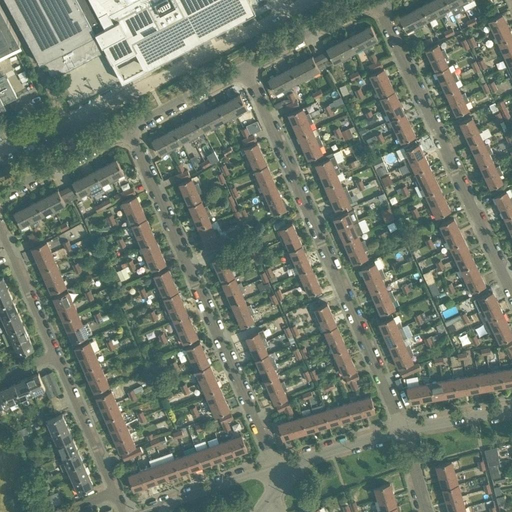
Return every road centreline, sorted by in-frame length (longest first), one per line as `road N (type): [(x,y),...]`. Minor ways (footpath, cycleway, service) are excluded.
road 1 (residential): [(244,69),(402,430)]
road 2 (residential): [(274,468),(127,129)]
road 3 (residential): [(511,294),(374,0)]
road 4 (residential): [(113,491),(53,354)]
road 5 (residential): [(244,69),(374,0)]
road 6 (residential): [(0,196),(127,129)]
road 7 (residential): [(53,354),(0,230)]
road 8 (residential): [(274,468),(402,430)]
road 9 (residential): [(127,129),(244,69)]
road 10 (residential): [(274,468),(171,502),(163,511)]
